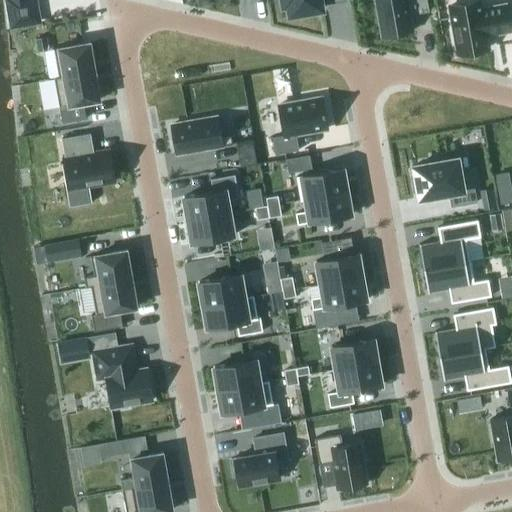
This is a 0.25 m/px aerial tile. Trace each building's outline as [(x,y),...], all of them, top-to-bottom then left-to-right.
[(7,0),(12,25),(38,21),(34,0),(7,0)] [(281,0),(283,5),(287,4),(289,14),(321,9),(320,3),(319,0),(281,0)] [(375,0),(382,35),(412,30),(409,14),(429,11),(426,0),(375,0)] [(480,0),(449,6),(450,14),(455,40),(457,53),(488,48),(486,35),(509,30),(505,5),(481,9),(480,0)] [(46,37),(36,38),(38,51),(48,50),(46,37)] [(89,42),(53,49),(58,76),(59,77),(94,71),(89,42)] [(249,71),(251,117),(267,116),(264,70),(249,71)] [(58,76),(54,77),(59,107),(62,123),(86,118),(83,103),(99,100),(94,71),(59,77),(58,76)] [(284,135),(272,137),(275,154),(299,150),(296,134),(327,128),(321,97),(278,105),(284,135)] [(218,122),(172,131),(177,159),(234,149),(232,138),(221,140),(218,122)] [(90,133),(61,138),(65,158),(64,158),(64,162),(69,188),(72,204),(91,200),(89,184),(113,180),(108,151),(92,153),(91,147),(93,147),(90,133)] [(256,165),(251,140),(235,143),(239,168),(256,165)] [(288,173),(312,169),(309,154),(286,159),(288,173)] [(435,162),(413,166),(419,198),(448,192),(451,206),(476,202),(472,174),(460,176),(457,158),(449,160),(448,156),(434,158),(435,162)] [(342,167),(296,176),(300,200),(305,200),(305,199),(346,191),(342,167)] [(212,191),(183,196),(187,219),(229,212),(227,200),(238,198),(234,174),(210,178),(212,191)] [(484,209),(495,207),(492,188),(481,190),(484,209)] [(307,211),(295,213),(297,224),(351,214),(346,191),(305,199),(305,200),(307,211)] [(511,202),(511,200),(510,191),(499,193),(501,205),(511,202)] [(277,195),(265,197),(267,207),(279,204),(277,195)] [(279,204),(267,207),(269,217),(281,215),(279,204)] [(267,205),(255,207),(257,219),(269,217),(267,205)] [(511,208),(502,211),(503,218),(511,216),(511,208)] [(229,212),(187,219),(191,243),(233,235),(229,212)] [(499,213),(489,215),(492,230),(501,229),(499,213)] [(420,243),(419,244),(423,268),(469,260),(466,239),(480,236),(477,219),(437,226),(440,241),(420,245),(420,243)] [(77,239),(53,243),(56,259),(80,255),(77,239)] [(94,274),(83,276),(85,287),(91,286),(91,285),(131,278),(126,249),(90,256),(94,274)] [(358,253),(316,260),(320,284),(362,276),(358,253)] [(469,260),(423,268),(428,293),(429,293),(429,291),(448,288),(451,303),(491,296),(488,279),(473,281),(469,260)] [(240,274),(198,281),(202,305),(244,297),(240,274)] [(292,276),(280,278),(282,290),(294,288),(292,276)] [(322,296),(310,298),(312,309),(366,300),(362,276),(320,284),(322,296)] [(131,278),(91,285),(91,286),(96,314),(91,315),(94,330),(121,325),(119,310),(136,307),(131,278)] [(280,282),(268,285),(270,292),(282,290),(280,282)] [(511,287),(501,289),(503,297),(511,295),(511,287)] [(294,288),(282,290),(284,298),(295,296),(294,288)] [(284,299),(282,290),(270,293),(271,301),(284,299)] [(244,297),(202,305),(206,328),(235,323),(238,335),(262,331),(260,317),(257,317),(253,295),(244,297)] [(436,330),(435,331),(439,355),(489,347),(495,346),(491,324),(496,324),(493,307),(453,313),(453,315),(456,328),(436,332),(436,330)] [(73,338),(76,359),(89,356),(88,352),(86,337),(85,336),(73,338)] [(373,338),(331,345),(335,368),(377,361),(373,338)] [(131,344),(92,351),(97,379),(105,377),(110,407),(114,407),(114,409),(127,407),(126,404),(152,400),(147,368),(136,370),(131,344)] [(489,347),(439,355),(443,380),(444,380),(444,378),(464,375),(466,390),(511,381),(511,364),(493,368),(489,347)] [(255,359),(213,366),(218,390),(259,382),(259,381),(255,359)] [(339,390),(327,393),(329,406),(354,402),(352,389),(381,384),(377,361),(335,368),(339,390)] [(308,365),(296,368),(297,375),(309,373),(308,365)] [(296,368),(284,370),(285,378),(297,375),(296,368)] [(297,375),(285,378),(286,385),(298,383),(297,375)] [(259,382),(218,390),(222,413),(273,404),(269,379),(259,381),(259,382)] [(467,409),(465,398),(457,399),(459,411),(467,409)] [(511,414),(491,418),(498,460),(511,457),(511,414)] [(340,422),(314,427),(319,452),(333,450),(338,477),(366,472),(358,430),(342,433),(340,422)] [(256,454),(230,459),(233,476),(237,475),(239,485),(279,478),(277,465),(288,463),(283,432),(253,437),(256,454)] [(123,439),(96,444),(98,455),(99,455),(126,450),(123,439)] [(134,476),(120,479),(122,489),(167,481),(162,452),(131,458),(134,476)] [(167,481),(122,489),(125,511),(157,511),(172,510),(167,481)]
